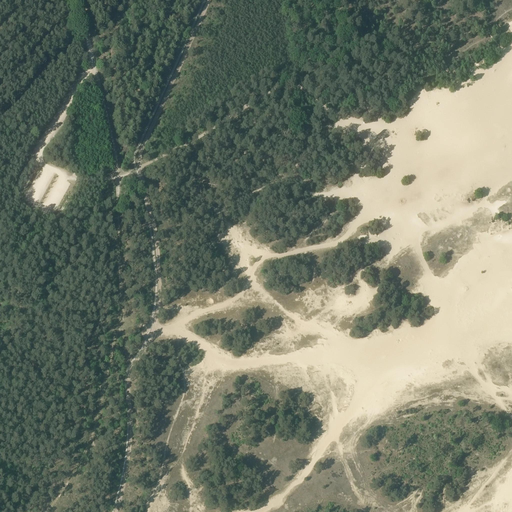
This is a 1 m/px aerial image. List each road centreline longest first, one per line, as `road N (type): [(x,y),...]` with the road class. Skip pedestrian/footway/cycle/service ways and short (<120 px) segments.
road 1 (track): [(45,511),(81,460),(95,422),(122,304),(118,194)]
road 2 (track): [(125,173),(208,0)]
road 3 (track): [(95,422),(25,375),(0,345)]
